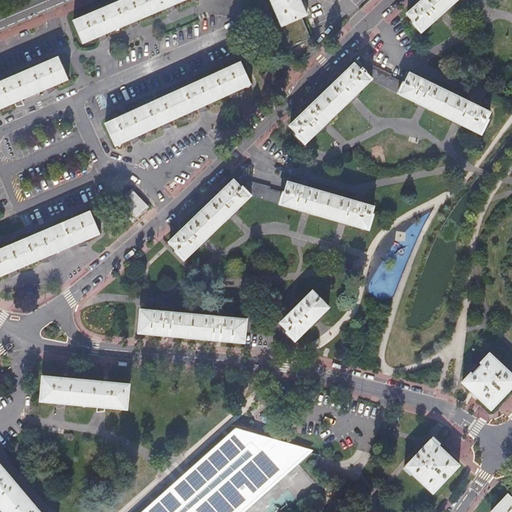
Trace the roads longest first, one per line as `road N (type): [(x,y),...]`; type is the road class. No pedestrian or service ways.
road 1 (residential): [(25,332),(95,349),(326,373),(423,400),(501,445)]
road 2 (residential): [(171,210),(393,0)]
road 3 (residential): [(25,332),(171,210)]
road 4 (residential): [(248,24),(74,99)]
road 5 (residential): [(0,168),(21,207),(112,167)]
